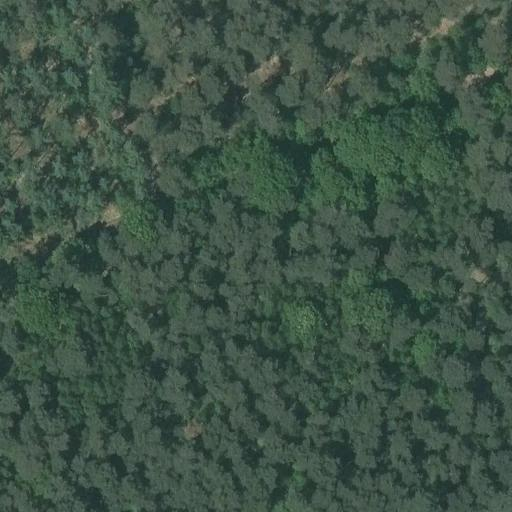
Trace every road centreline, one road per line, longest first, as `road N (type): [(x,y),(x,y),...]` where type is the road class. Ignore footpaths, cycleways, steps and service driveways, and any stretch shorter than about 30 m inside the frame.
road 1 (track): [(511,75),(149,213)]
road 2 (track): [(149,213),(0,270)]
